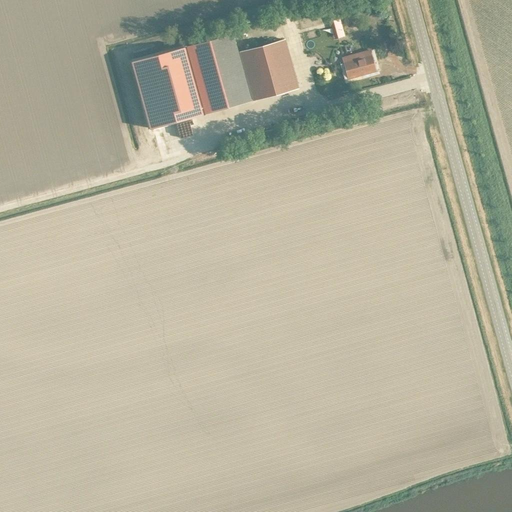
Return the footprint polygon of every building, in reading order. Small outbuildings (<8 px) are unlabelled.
[(330,18),(332,24),(339,22),(337,16),(330,18)] [(204,112),(250,99),(232,32),(185,45),(204,112)] [(252,99),(297,86),(284,38),(239,50),(252,99)] [(204,112),(185,45),(131,60),(141,97),(149,127),(204,112)] [(347,77),(375,69),(369,49),(346,55),(348,59),(342,61),(347,77)]
